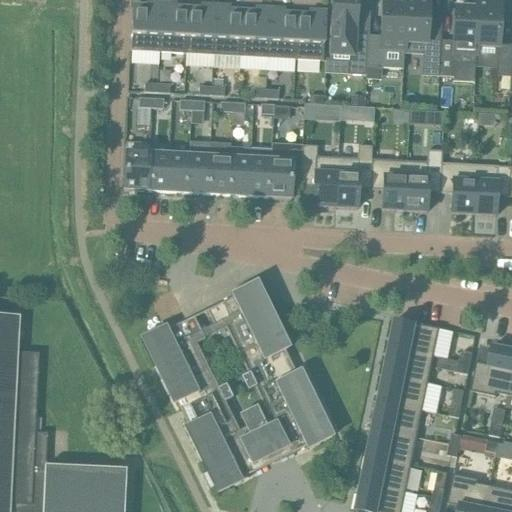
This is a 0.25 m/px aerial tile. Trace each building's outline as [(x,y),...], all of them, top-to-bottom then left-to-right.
[(347,76),(366,77),(368,34),(355,33),(356,0),(333,0),(330,57),(348,58),(347,76)] [(402,71),(405,0),(405,6),(383,5),(382,38),(368,37),(366,69),(402,71)] [(405,0),(402,71),(403,71),(403,55),(423,56),(422,77),(438,78),(440,27),(427,26),(428,0),(405,0)] [(474,67),(478,1),(477,1),(477,10),(455,9),(453,42),(441,42),(441,27),(440,27),(438,78),(453,79),(453,65),(474,67)] [(478,1),(474,67),(475,67),(476,47),(498,48),(496,78),(510,79),(511,63),(511,47),(498,46),(501,2),(478,1)] [(130,52),(159,54),(161,7),(148,6),(147,9),(133,8),(130,52)] [(161,7),(159,54),(186,55),(188,11),(174,10),(174,7),(161,7)] [(188,11),(186,55),(213,56),(215,9),(202,9),(202,12),(188,11)] [(213,56),(240,58),(242,14),(228,13),(228,10),(215,9),(213,56)] [(240,58),(267,59),(270,12),(256,12),(256,14),(242,14),(240,58)] [(267,59),(296,61),(298,17),(282,16),(282,13),(270,12),(267,59)] [(296,61),(322,62),(325,15),(311,14),(310,17),(298,17),(296,61)] [(144,85),(144,94),(157,95),(157,86),(144,85)] [(170,86),(157,86),(157,95),(169,95),(170,86)] [(199,88),(198,97),(211,98),(211,88),(199,88)] [(211,88),(211,98),(224,98),(224,89),(211,88)] [(253,91),(252,100),(265,100),(266,91),(253,91)] [(278,101),(278,92),(266,91),(265,100),(278,101)] [(322,97),(309,96),(308,106),(319,106),(321,106),(322,97)] [(349,108),(363,109),(363,99),(350,99),(349,108)] [(150,100),(138,100),(138,109),(150,110),(150,100)] [(150,100),(150,110),(151,110),(162,110),(163,101),(150,100)] [(191,102),(179,102),(178,112),(190,112),(191,102)] [(190,112),(202,113),(203,103),(191,102),(190,112)] [(232,104),(220,104),(219,114),(232,114),(232,104)] [(232,114),(243,115),(244,105),(232,104),(232,114)] [(304,105),(303,121),(318,122),(319,106),(308,106),(304,105)] [(260,106),(260,115),(273,116),(273,107),(260,106)] [(273,116),(272,121),(288,122),(289,108),(273,107),(273,116)] [(361,109),(361,120),(374,121),(374,109),(363,109),(361,109)] [(433,114),(432,128),(442,129),(443,114),(433,114)] [(126,144),(123,192),(146,193),(148,145),(126,144)] [(166,194),(168,156),(149,155),(149,145),(148,145),(146,193),(146,194),(147,194),(147,193),(166,194)] [(207,196),(209,158),(210,146),(189,145),(189,157),(187,195),(207,196)] [(209,158),(207,196),(227,197),(229,159),(230,151),(230,147),(210,146),(209,158)] [(270,161),(268,199),(291,201),(292,177),(300,178),(301,169),(302,147),(271,146),(270,161)] [(300,178),(300,188),(313,188),(312,208),(334,209),(337,160),(315,158),(315,148),(302,147),(301,169),(300,178)] [(337,160),(334,209),(357,211),(357,191),(370,191),(371,161),(372,148),(357,148),(357,161),(337,160)] [(229,159),(227,197),(248,198),(250,160),(250,152),(230,151),(229,159)] [(406,163),(403,213),(426,214),(427,194),(439,195),(441,165),(441,154),(427,153),(426,164),(406,163)] [(166,194),(187,195),(189,157),(168,156),(166,194)] [(248,198),(268,199),(270,161),(250,160),(248,198)] [(371,161),(370,191),(382,192),(382,212),(403,213),(406,163),(371,161)] [(450,216),(473,217),(475,167),(441,165),(439,195),(451,195),(450,216)] [(475,167),(473,217),(495,218),(496,198),(508,199),(509,169),(498,168),(475,167)] [(237,429),(225,403),(232,400),(225,386),(218,390),(196,345),(205,341),(194,318),(167,331),(166,328),(142,340),(174,406),(177,404),(188,428),(185,429),(217,495),(242,483),(240,480),(266,467),(264,461),(276,455),(279,461),(305,448),(306,451),(331,439),(299,374),(296,375),(284,351),(287,350),(255,284),(231,296),(232,299),(206,312),(217,334),(226,330),(248,375),(240,379),(247,393),(254,389),(267,414),(237,429)] [(0,511),(124,511),(124,506),(125,471),(46,468),(47,434),(35,434),(38,355),(19,354),(20,318),(0,316),(0,511)] [(434,358),(440,330),(395,321),(390,348),(434,358)] [(384,376),(429,385),(434,358),(390,348),(384,376)] [(497,394),(504,396),(511,358),(511,351),(492,348),(488,366),(477,364),(471,393),(496,398),(497,394)] [(462,352),(460,363),(470,365),(473,355),(462,352)] [(460,363),(458,374),(468,376),(470,365),(460,363)] [(423,412),(429,385),(384,376),(379,403),(423,412)] [(449,418),(458,420),(464,393),(454,391),(449,418)] [(417,440),(423,412),(379,403),(373,431),(417,440)] [(489,437),(499,439),(501,429),(491,427),(489,437)] [(412,467),(417,440),(373,431),(367,458),(412,467)] [(462,438),(451,435),(449,446),(459,448),(462,438)] [(486,453),(496,455),(498,445),(488,443),(486,453)] [(459,448),(449,446),(447,457),(457,459),(459,448)] [(406,495),(412,467),(367,458),(362,486),(406,495)] [(440,463),(438,471),(448,473),(450,465),(440,463)] [(478,485),(479,481),(454,476),(448,506),(459,508),(458,511),(480,511),(486,486),(478,485)] [(402,511),(406,495),(362,486),(356,511),(402,511)] [(511,511),(511,491),(486,486),(480,511),(511,511)] [(442,502),(445,490),(435,488),(432,500),(442,502)] [(432,500),(429,511),(440,511),(442,502),(432,500)]
